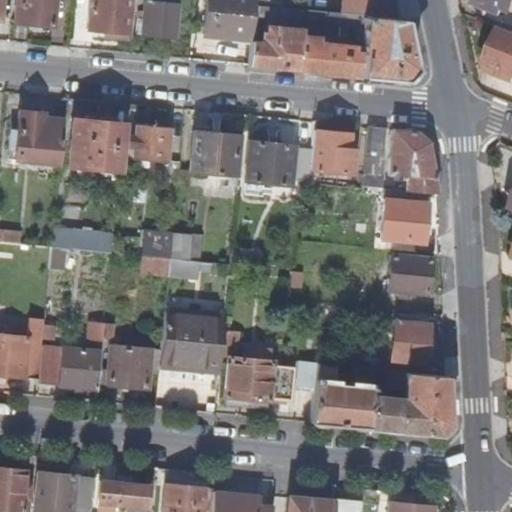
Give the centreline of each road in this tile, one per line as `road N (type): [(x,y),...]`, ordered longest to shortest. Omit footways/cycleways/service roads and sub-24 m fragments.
road 1 (residential): [(0,422),(479,467)]
road 2 (residential): [(452,106),(415,109),(0,67)]
road 3 (residential): [(479,467),(472,278),(452,106)]
